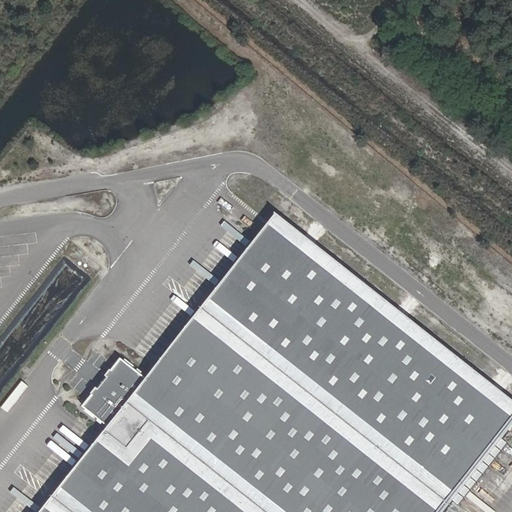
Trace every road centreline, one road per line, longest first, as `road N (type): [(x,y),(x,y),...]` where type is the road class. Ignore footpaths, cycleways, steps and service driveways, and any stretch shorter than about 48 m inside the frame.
road 1 (track): [(511,213),(244,0)]
road 2 (track): [(511,169),(300,0)]
